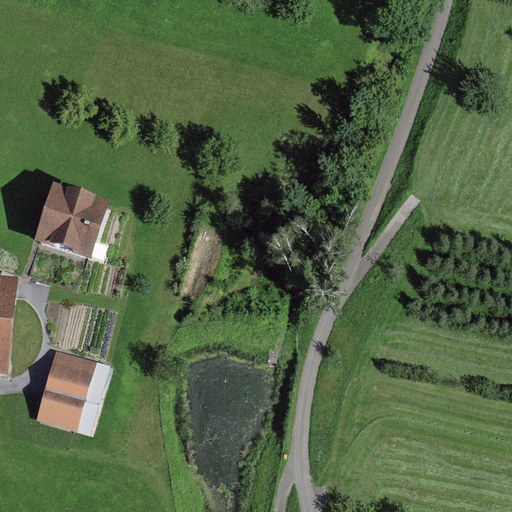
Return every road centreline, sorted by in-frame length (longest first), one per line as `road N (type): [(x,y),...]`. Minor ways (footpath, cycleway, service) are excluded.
road 1 (unclassified): [(309,511),(302,430),(308,381),(446,0)]
road 2 (track): [(433,174),(370,262),(343,284)]
